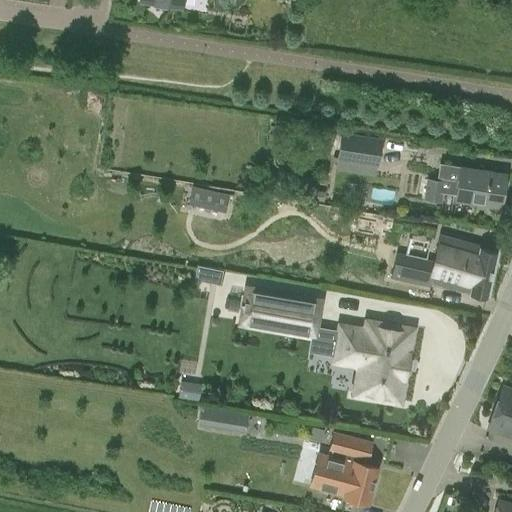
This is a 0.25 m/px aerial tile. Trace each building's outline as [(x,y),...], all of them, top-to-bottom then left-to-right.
[(383,137),(341,131),(336,159),(338,160),(336,170),(375,176),(377,166),(378,166),(383,137)] [(460,165),(439,162),(437,179),(426,177),(423,199),(441,202),(443,192),(455,194),(455,199),(502,206),(507,172),(460,165)] [(189,200),(226,208),(229,191),(193,183),(189,200)] [(325,191),(306,189),(305,197),(312,198),(312,200),(323,201),(325,191)] [(395,253),(390,277),(429,286),(431,282),(470,292),(470,291),(486,295),(496,250),(480,246),(480,244),(440,233),(433,261),(395,253)] [(197,263),(194,277),(220,281),(222,268),(197,263)] [(322,299),(246,286),(239,324),(316,337),(322,299)] [(339,336),(335,358),(360,363),(358,373),(356,374),(354,382),(356,384),(355,392),(371,394),(372,397),(381,398),(383,396),(398,399),(403,376),(408,352),(407,352),(411,328),(367,320),(364,340),(339,336)] [(201,383),(180,380),(178,397),(198,400),(201,383)] [(487,427),(511,436),(511,388),(502,384),(487,427)] [(243,431),(247,414),(201,403),(196,419),(243,431)] [(313,424),(310,435),(322,438),(325,427),(313,424)] [(344,494),(343,495),(366,502),(376,465),(363,462),(365,456),(366,456),(371,440),(333,430),(328,446),(330,447),(328,454),(318,451),(309,484),(344,494)] [(511,511),(511,500),(497,496),(493,511),(511,511)]
